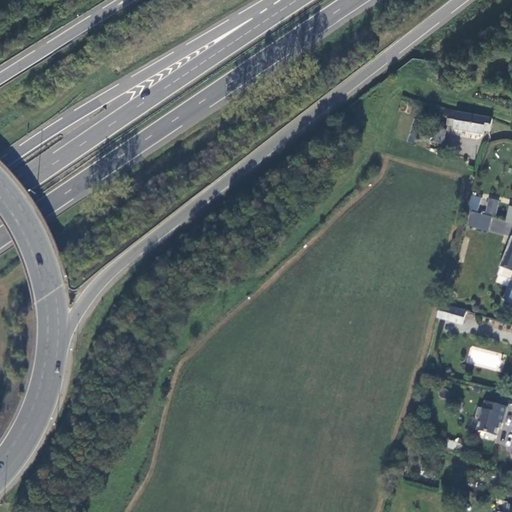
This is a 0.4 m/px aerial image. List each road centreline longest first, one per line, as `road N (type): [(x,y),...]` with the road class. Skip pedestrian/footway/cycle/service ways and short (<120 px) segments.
road 1 (trunk): [(59,338),(130,255),(459,0)]
road 2 (trunk): [(0,236),(352,0)]
road 3 (trunk): [(271,15),(0,200)]
road 4 (trunk): [(271,15),(233,24),(0,163)]
road 5 (primary): [(59,338),(41,242),(0,180)]
road 6 (primary): [(0,479),(46,405),(59,338)]
road 7 (trunk): [(124,0),(0,78)]
